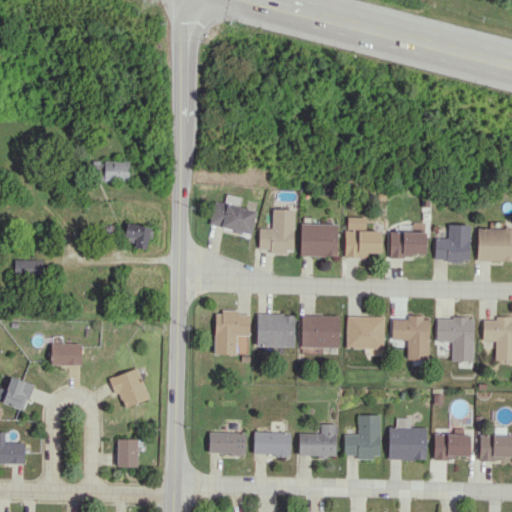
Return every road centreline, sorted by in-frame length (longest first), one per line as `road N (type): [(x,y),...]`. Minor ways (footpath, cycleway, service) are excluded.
road 1 (tertiary): [(181,0),(173,511)]
road 2 (residential): [(511,492),(177,487)]
road 3 (residential): [(180,285),(511,293)]
road 4 (secondary): [(243,0),(511,64)]
road 5 (residential): [(176,496),(0,488)]
